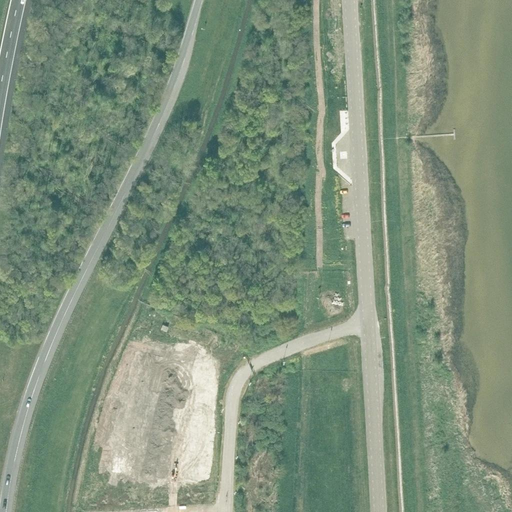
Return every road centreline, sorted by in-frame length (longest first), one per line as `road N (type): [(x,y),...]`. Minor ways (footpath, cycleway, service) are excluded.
road 1 (motorway): [(3,511),(42,361),(155,124),(199,0)]
road 2 (tertiary): [(379,511),(348,0)]
